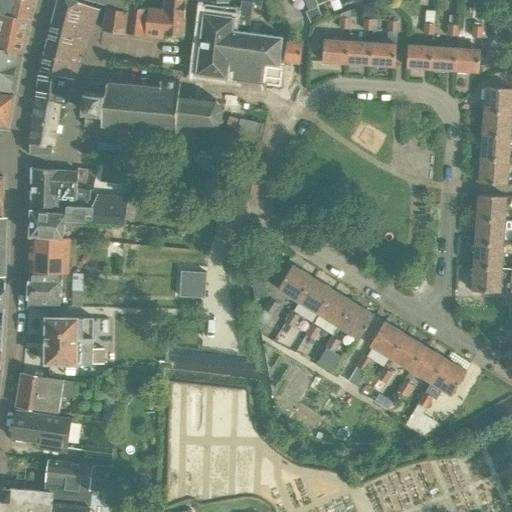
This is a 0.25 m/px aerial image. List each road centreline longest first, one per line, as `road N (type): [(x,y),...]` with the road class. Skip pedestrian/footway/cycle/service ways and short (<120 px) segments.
road 1 (residential): [(441,328),(271,223),(261,208),(276,151),(330,88),(397,91)]
road 2 (residential): [(0,447),(12,358),(15,158)]
road 3 (residential): [(397,91),(427,93),(453,110),(441,328)]
road 4 (residential): [(15,158),(57,160),(65,153),(91,53),(180,63)]
road 5 (residential): [(15,158),(45,0)]
